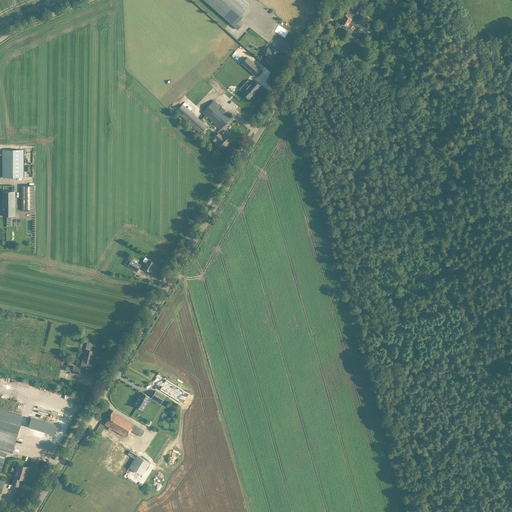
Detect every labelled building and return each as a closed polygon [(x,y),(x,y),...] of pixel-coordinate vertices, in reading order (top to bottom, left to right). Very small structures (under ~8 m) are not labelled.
[(251,7),(242,0),(204,0),(238,30),(244,23),(240,20),(251,7)] [(341,22),(343,23),(342,25),(348,29),(350,29),(353,24),(358,27),(359,26),(359,28),(363,30),(366,29),(368,26),(367,22),(366,21),(368,17),(365,15),(364,11),(361,9),(357,16),(348,10),(341,22)] [(278,25),(274,32),(285,38),(289,31),(278,25)] [(265,60),(268,62),(272,65),(279,52),(275,50),(272,48),(271,51),(268,49),(264,54),(267,56),(265,60)] [(247,58),(242,63),(250,71),(251,70),(255,73),(254,74),(257,77),(262,71),(247,58)] [(256,83),(253,80),(242,92),(246,95),(245,96),(248,98),(260,85),(256,82),(256,83)] [(220,129),(232,117),(214,100),(202,112),(220,129)] [(176,111),(200,134),(203,136),(206,132),(204,130),(207,126),(204,123),(205,121),(202,118),(200,120),(182,104),(176,111)] [(215,144),(218,146),(222,150),(230,141),(224,135),(222,137),(218,133),(215,137),(219,140),(215,144)] [(23,150),(7,150),(2,150),(2,178),(23,178),(23,150)] [(22,185),(22,211),(34,211),(34,185),(22,185)] [(15,191),(8,191),(3,191),(2,216),(7,216),(7,218),(7,219),(12,219),(12,216),(15,216),(15,191)] [(127,266),(127,267),(136,272),(140,265),(135,262),(135,260),(133,259),(132,260),(131,259),(130,260),(128,258),(124,265),(127,266)] [(145,263),(143,268),(150,272),(152,268),(151,268),(154,263),(145,258),(144,258),(143,261),(143,262),(145,263)] [(82,359),(82,361),(80,366),(90,369),(92,362),(91,362),(94,352),(85,349),(82,359)] [(63,361),(43,357),(38,377),(58,381),(63,361)] [(166,380),(160,389),(183,404),(189,394),(166,380)] [(155,391),(153,394),(151,397),(161,403),(165,396),(155,391)] [(142,393),(140,396),(139,396),(134,405),(141,409),(143,405),(145,406),(148,401),(147,400),(149,397),(142,393)] [(0,448),(11,452),(17,434),(18,434),(23,416),(0,408),(0,448)] [(112,411),(104,424),(109,427),(111,424),(128,434),(134,424),(112,411)] [(144,431),(135,425),(131,431),(141,436),(144,431)] [(18,464),(13,480),(12,484),(18,486),(20,479),(24,480),(28,467),(18,464)]
